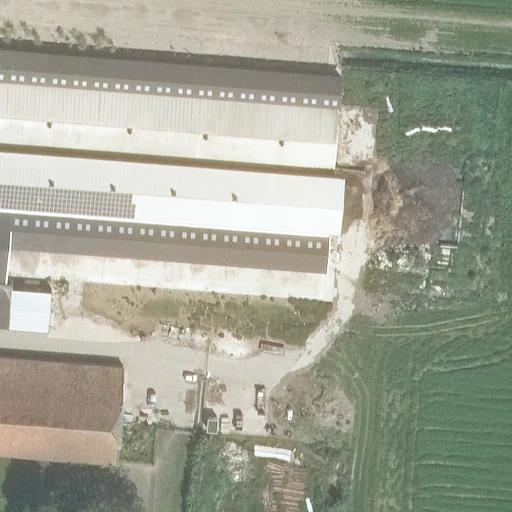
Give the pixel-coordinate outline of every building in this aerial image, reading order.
[(0,78),(338,105),(341,74),(0,46),(0,78)] [(460,84),(341,74),(338,105),(333,172),(452,182),(460,84)] [(0,145),(333,173),(333,172),(338,105),(0,78),(0,145)] [(0,203),(347,230),(347,229),(352,174),(333,173),(0,147),(0,203)] [(0,323),(48,327),(52,288),(7,284),(8,276),(333,301),(339,231),(0,204),(0,323)] [(116,464),(117,451),(124,366),(0,355),(0,454),(68,460),(116,464)]
